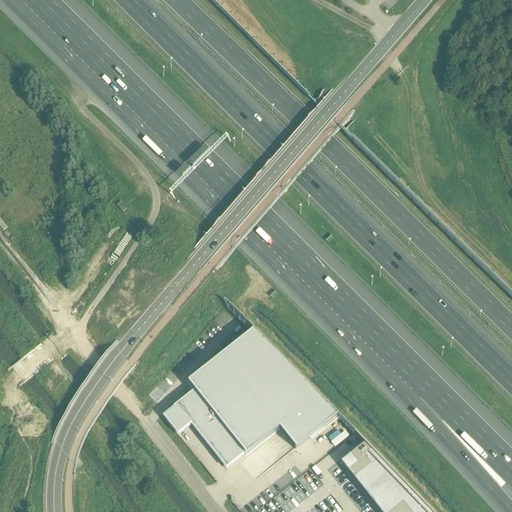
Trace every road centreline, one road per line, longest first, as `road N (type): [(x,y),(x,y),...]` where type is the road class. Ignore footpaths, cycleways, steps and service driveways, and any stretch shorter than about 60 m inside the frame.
road 1 (motorway): [(35,0),(429,390)]
road 2 (motorway): [(511,383),(123,0)]
road 3 (motorway): [(511,329),(175,0)]
road 4 (tertiary): [(203,256),(427,0)]
road 5 (tertiary): [(203,256),(88,396),(61,450),(54,511)]
road 6 (unclassified): [(215,511),(75,332)]
road 7 (motorway): [(429,390),(511,511)]
